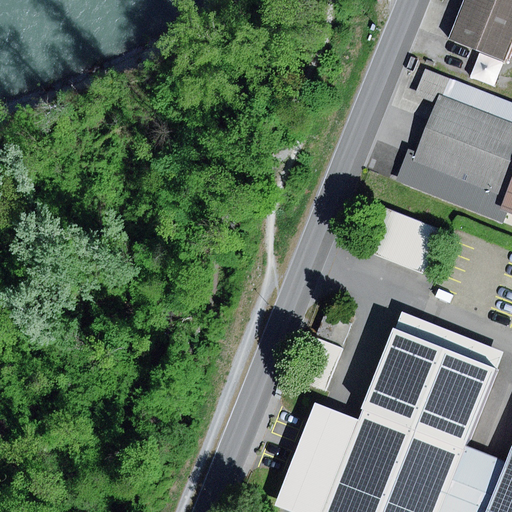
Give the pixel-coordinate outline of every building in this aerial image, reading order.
[(511,46),(511,0),(467,0),(452,37),(506,59),(511,46)] [(511,101),(425,68),(414,96),(436,105),(418,152),(409,149),(397,180),(496,218),(499,210),(511,176),(511,101)] [(511,176),(499,210),(511,215),(511,176)] [(385,209),(369,253),(429,275),(445,231),(385,209)] [(454,230),(443,256),(456,261),(466,235),(454,230)] [(497,247),(470,237),(466,247),(493,258),(497,247)] [(326,312),(317,335),(343,346),(353,324),(326,312)] [(342,350),(315,339),(299,382),(326,392),(342,350)] [(322,511),(359,421),(334,411),(315,403),(274,505),(291,511),(322,511)] [(442,511),(468,447),(365,406),(359,421),(322,511),(442,511)] [(468,447),(442,511),(511,511),(511,448),(506,465),(468,447)]
